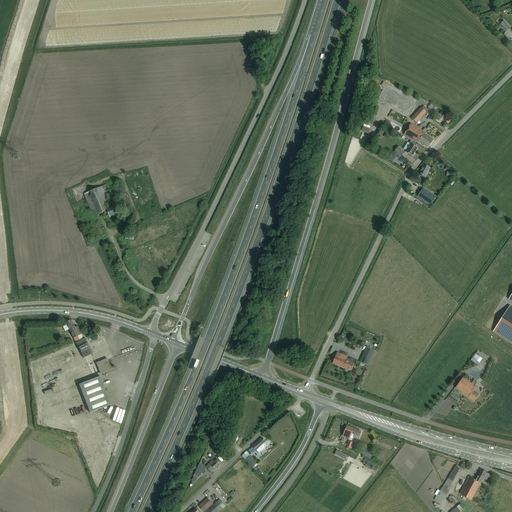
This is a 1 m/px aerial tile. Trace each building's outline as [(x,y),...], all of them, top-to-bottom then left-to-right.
[(510,28),(503,21),(500,24),(507,31),(510,28)] [(426,112),(421,108),(411,119),(416,123),(426,112)] [(447,113),(444,116),(447,119),(445,121),(448,124),(453,119),(447,113)] [(424,132),(411,124),(404,135),(413,141),(418,144),(419,142),(429,148),(433,141),(423,134),(424,132)] [(417,144),(411,141),(409,143),(411,144),(406,152),(412,156),(417,148),(415,147),(417,144)] [(405,152),(398,147),(394,151),(401,157),(405,152)] [(431,168),(427,167),(423,164),(418,173),(426,177),(431,168)] [(416,176),(412,181),(419,185),(422,180),(418,178),(416,176)] [(106,185),(102,186),(84,194),(94,216),(106,211),(106,212),(108,212),(110,217),(120,213),(116,205),(107,209),(105,204),(109,203),(106,196),(110,195),(106,185)] [(435,197),(423,189),(417,197),(430,206),(435,197)] [(106,236),(99,222),(93,225),(93,226),(92,226),(95,231),(96,230),(99,236),(97,238),(98,241),(106,236)] [(128,259),(125,261),(128,266),(131,273),(132,273),(134,271),(131,264),(128,259)] [(511,307),(510,306),(493,331),(511,343),(511,307)] [(76,343),(83,339),(81,334),(78,326),(75,328),(71,320),(65,323),(66,324),(62,326),(65,331),(69,329),(76,343)] [(85,338),(83,339),(76,343),(83,358),(88,356),(92,353),(85,338)] [(374,350),(367,347),(360,362),(367,365),(374,350)] [(478,351),(470,360),(475,364),(478,362),(479,363),(485,355),(481,352),(480,353),(478,351)] [(348,356),(342,354),(337,352),(332,363),(351,371),(354,363),(355,360),(350,358),(350,359),(347,358),(348,356)] [(107,358),(96,363),(100,374),(111,369),(107,358)] [(111,405),(99,376),(78,384),(90,413),(111,405)] [(476,387),(467,381),(463,378),(455,388),(474,402),(479,395),(473,391),(476,387)] [(61,394),(58,395),(57,392),(54,393),(58,405),(62,404),(63,406),(65,405),(61,394)] [(358,440),(359,436),(361,432),(347,426),(342,436),(348,438),(348,440),(349,440),(352,434),(354,435),(353,438),(358,440)] [(265,442),(265,441),(262,438),(252,447),(256,451),(256,450),(259,453),(266,447),(263,444),(265,442)] [(250,447),(245,451),(249,455),(253,450),(250,447)] [(346,454),(336,449),(334,454),(344,458),(346,454)] [(211,461),(206,467),(208,469),(211,472),(221,463),(220,462),(220,461),(219,461),(215,457),(213,455),(209,459),(211,461)] [(253,468),(258,463),(251,455),(245,460),(253,468)] [(192,478),(195,480),(204,470),(199,465),(192,478)] [(440,504),(445,495),(450,487),(449,487),(460,469),(455,466),(440,491),(438,489),(435,494),(437,496),(434,500),(440,504)] [(468,476),(467,479),(468,479),(459,494),(470,500),(473,497),(476,499),(479,493),(476,491),(483,479),(487,480),(488,479),(490,474),(486,473),(486,472),(481,470),(475,480),(468,476)] [(207,498),(199,506),(202,510),(204,511),(219,511),(220,511),(226,506),(219,499),(214,505),(214,504),(213,504),(211,502),(207,498)] [(450,508),(452,511),(455,511),(463,508),(461,503),(450,508)]
